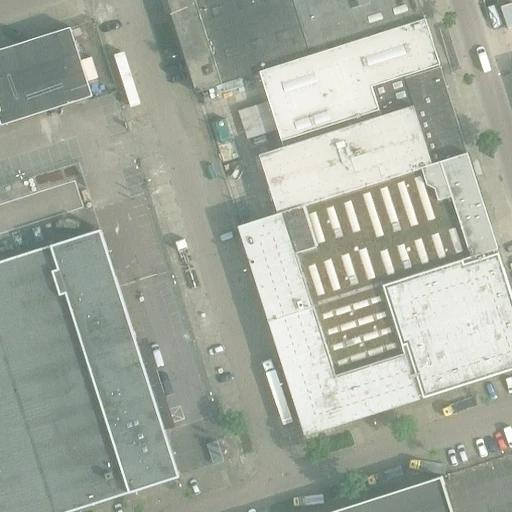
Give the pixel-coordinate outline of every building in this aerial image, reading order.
[(310,57),(291,0),(166,0),(197,93),(260,73),(310,57)] [(291,0),(310,57),(426,21),(419,0),(291,0)] [(310,57),(260,73),(285,149),(260,157),(279,215),(239,228),(306,437),(420,400),(511,371),(511,292),(498,250),(468,155),(439,66),(441,65),(435,47),(426,20),(426,21),(310,57)] [(0,117),(1,122),(94,99),(76,28),(0,47),(0,117)] [(85,60),(91,79),(99,77),(93,58),(85,60)] [(261,74),(223,86),(227,101),(265,89),(261,74)] [(218,147),(223,164),(241,159),(235,141),(218,147)] [(0,264),(0,511),(69,511),(131,493),(179,477),(172,454),(101,232),(0,264)] [(453,511),(441,474),(320,511),(453,511)]
